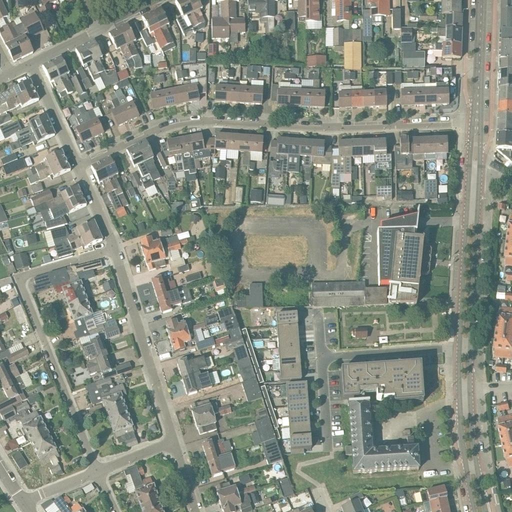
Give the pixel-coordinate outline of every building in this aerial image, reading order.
[(41,0),(35,2),(42,19),(53,15),(49,5),(59,1),(61,3),(68,0),(41,0)] [(200,31),(185,0),(181,0),(175,3),(183,19),(186,18),(194,34),(200,31)] [(197,0),(185,0),(200,31),(207,27),(199,12),(203,11),(197,0)] [(229,33),(228,0),(217,0),(218,3),(221,3),(222,18),(212,19),(212,39),(229,39),(229,33)] [(238,0),(228,0),(229,33),(245,33),(245,20),(236,20),(235,3),(239,3),(238,0)] [(260,23),(267,23),(267,2),(266,0),(247,0),(248,13),(260,13),(260,23)] [(277,0),(266,0),(267,2),(267,23),(268,38),(274,38),(274,1),(278,1),(277,0)] [(306,22),(305,0),(294,0),(295,2),(298,1),(298,19),(298,22),(306,22)] [(305,0),(306,22),(319,22),(318,0),(305,0)] [(343,21),(342,0),(332,0),(336,0),(336,17),(336,21),(343,21)] [(342,0),(343,21),(350,21),(350,17),(351,17),(350,0),(342,0)] [(381,17),(380,0),(370,0),(371,12),(362,11),(362,13),(363,31),(363,43),(371,42),(371,38),(372,38),(371,24),(381,24),(381,17)] [(380,0),(381,17),(388,17),(391,17),(390,0),(380,0)] [(511,0),(501,0),(502,11),(511,11),(511,0)] [(0,35),(2,40),(6,47),(14,64),(23,59),(7,28),(2,30),(0,26),(0,19),(9,15),(3,2),(0,2),(0,35)] [(459,2),(441,3),(442,16),(460,16),(459,2)] [(161,10),(152,15),(168,52),(175,48),(166,28),(169,27),(161,10)] [(501,33),(511,32),(511,11),(502,12),(501,33)] [(168,52),(152,15),(142,19),(150,36),(153,34),(163,54),(168,52)] [(462,17),(460,16),(442,16),(419,15),(419,21),(440,22),(440,30),(461,31),(462,17)] [(7,28),(23,59),(33,55),(26,40),(43,32),(37,19),(16,29),(14,25),(7,28)] [(128,26),(118,31),(135,67),(135,69),(142,68),(140,60),(133,44),(136,43),(128,26)] [(402,43),(414,44),(414,37),(411,37),(411,29),(407,29),(401,29),(401,43),(402,43)] [(344,64),(343,31),(334,30),(334,53),(338,53),(338,65),(344,64)] [(461,31),(440,30),(430,30),(430,33),(437,33),(437,38),(445,38),(444,45),(460,46),(461,31)] [(135,67),(118,31),(109,36),(117,52),(120,51),(129,70),(135,67)] [(145,31),(139,34),(147,48),(153,45),(145,31)] [(363,43),(363,31),(343,31),(344,64),(344,71),(361,70),(361,68),(364,68),(363,43)] [(44,45),(50,43),(46,33),(40,35),(44,45)] [(511,44),(511,33),(501,33),(500,44),(511,44)] [(100,78),(105,89),(118,83),(115,71),(106,75),(99,60),(102,59),(95,43),(85,47),(100,78)] [(415,44),(414,44),(402,43),(402,68),(424,68),(424,53),(415,53),(415,44)] [(460,46),(444,45),(432,44),(432,51),(442,52),(442,59),(460,60),(460,46)] [(511,44),(500,44),(500,62),(511,62),(511,44)] [(100,78),(85,47),(76,52),(83,68),(86,67),(93,82),(100,78)] [(306,68),(326,67),(326,57),(306,58),(306,68)] [(52,64),(67,95),(73,92),(66,77),(69,75),(61,59),(52,64)] [(511,62),(500,62),(500,73),(511,73),(511,62)] [(67,95),(52,64),(42,68),(50,85),(53,83),(60,98),(67,95)] [(150,71),(150,66),(143,67),(143,69),(135,70),(136,74),(150,71)] [(252,67),(252,72),(252,80),(257,80),(257,73),(260,73),(261,68),(252,67)] [(82,84),(87,81),(82,68),(76,71),(78,77),(82,84)] [(291,69),(290,73),(290,80),(295,80),(295,75),(298,75),(298,70),(291,69)] [(129,77),(126,70),(117,74),(120,81),(129,77)] [(184,89),(183,83),(182,79),(180,72),(176,73),(177,80),(175,80),(177,91),(172,92),(175,106),(186,104),(184,89)] [(511,73),(500,73),(499,90),(511,91),(511,90),(511,73)] [(313,81),(313,89),(312,108),(323,109),(324,91),(318,91),(319,81),(318,81),(319,74),(313,74),(313,81)] [(82,84),(78,77),(71,80),(79,97),(86,93),(82,84)] [(191,88),(189,82),(183,83),(184,89),(186,104),(198,102),(197,96),(206,94),(206,79),(196,81),(198,87),(195,87),(191,88)] [(0,107),(34,92),(30,82),(17,88),(15,85),(8,88),(10,92),(0,96),(0,107)] [(238,104),(239,89),(239,84),(227,83),(227,88),(226,103),(238,104)] [(436,91),(436,106),(448,106),(448,90),(442,91),(441,84),(436,84),(436,91)] [(277,106),(289,107),(289,91),(278,91),(278,86),(272,86),(271,103),(277,103),(277,106)] [(339,110),(350,109),(350,94),(350,88),(350,87),(343,88),(338,88),(338,94),(339,110)] [(226,103),(227,88),(215,88),(214,102),(226,103)] [(312,108),(313,89),(302,88),(302,92),(301,92),(301,107),(312,108)] [(350,94),(350,109),(362,109),(361,93),(361,88),(350,88),(350,94)] [(250,105),(251,90),(239,89),(238,104),(250,105)] [(119,90),(114,93),(127,122),(138,117),(132,104),(127,107),(119,90)] [(263,91),(251,90),(250,105),(262,105),(263,91)] [(511,90),(511,91),(499,90),(498,105),(511,104),(511,90)] [(301,107),(301,92),(289,91),(289,107),(301,107)] [(413,92),(413,107),(425,106),(425,91),(413,92)] [(425,91),(425,106),(436,106),(436,91),(425,91)] [(38,101),(34,92),(0,107),(0,114),(21,105),(23,108),(38,101)] [(175,106),(172,92),(161,94),(163,108),(175,106)] [(413,107),(413,92),(401,92),(401,107),(413,107)] [(127,122),(114,93),(109,95),(112,101),(111,102),(116,112),(111,114),(117,127),(127,122)] [(361,93),(362,109),(374,108),(374,93),(361,93)] [(374,93),(374,108),(386,108),(385,93),(374,93)] [(163,108),(161,94),(149,96),(151,111),(163,108)] [(511,104),(498,105),(498,117),(511,117),(511,104)] [(82,117),(86,126),(87,125),(93,139),(104,134),(93,111),(87,114),(84,108),(79,110),(82,116),(82,117)] [(0,125),(12,121),(9,114),(0,118),(0,125)] [(511,117),(498,117),(497,136),(511,136),(511,117)] [(18,141),(50,127),(46,118),(29,125),(31,128),(22,132),(18,122),(0,130),(5,140),(15,135),(18,141)] [(87,125),(86,126),(76,130),(82,144),(93,139),(87,125)] [(55,137),(50,127),(18,141),(21,148),(37,141),(38,144),(55,137)] [(226,161),(227,152),(228,137),(216,136),(216,139),(208,140),(209,155),(215,155),(215,151),(220,151),(220,161),(221,161),(220,170),(225,170),(226,161)] [(511,163),(511,136),(497,136),(497,151),(511,163)] [(209,155),(208,140),(201,140),(201,137),(190,139),(193,160),(198,160),(209,158),(209,155)] [(238,152),(240,138),(228,137),(227,152),(238,152)] [(249,163),(250,153),(252,138),(240,138),(238,152),(244,153),(243,166),(249,166),(249,163)] [(252,138),(250,153),(262,154),(263,139),(252,138)] [(193,160),(190,139),(179,141),(184,169),(189,169),(190,175),(196,174),(193,160)] [(279,172),(279,176),(286,176),(287,173),(290,141),(277,140),(277,142),(272,141),(271,157),(276,157),(276,163),(272,163),(272,168),(272,169),(273,170),(273,171),(274,171),(275,172),(276,172),(279,172)] [(423,160),(423,155),(423,140),(412,141),(412,156),(412,161),(423,160)] [(435,155),(434,140),(423,140),(423,155),(435,155)] [(446,140),(434,140),(435,155),(447,154),(446,140)] [(184,169),(179,141),(166,143),(169,157),(174,156),(177,172),(184,171),(184,169)] [(287,173),(292,173),(292,170),(299,171),(299,157),(301,142),(290,141),(287,173)] [(412,156),(412,141),(399,141),(400,156),(412,156)] [(310,165),(311,157),(312,143),(301,142),(299,157),(304,157),(303,167),(305,167),(304,180),(309,181),(310,165)] [(362,157),(361,142),(350,143),(350,157),(351,157),(362,157)] [(373,157),(373,142),(361,142),(362,157),(373,157)] [(375,167),(375,171),(390,171),(390,163),(390,156),(385,156),(385,142),(373,142),(373,157),(374,157),(375,167)] [(145,143),(136,147),(152,182),(159,179),(151,161),(153,160),(145,143)] [(312,143),(311,157),(310,165),(331,166),(331,157),(331,147),(323,147),(324,144),(312,143)] [(338,143),(338,157),(331,157),(331,166),(331,168),(339,168),(339,175),(346,175),(351,175),(351,168),(351,167),(351,157),(350,157),(350,143),(338,143)] [(152,182),(136,147),(126,152),(134,169),(137,167),(144,183),(147,184),(152,182)] [(33,176),(66,162),(62,152),(45,160),(46,163),(31,170),(33,176)] [(163,169),(169,166),(163,153),(157,156),(163,169)] [(3,166),(18,159),(15,154),(0,160),(3,166)] [(27,166),(35,165),(33,157),(26,159),(27,166)] [(6,176),(27,168),(23,159),(3,167),(6,176)] [(110,159),(101,164),(122,208),(128,205),(123,193),(115,177),(118,176),(110,159)] [(71,172),(66,162),(33,176),(28,178),(31,185),(52,176),(54,179),(71,172)] [(122,208),(101,164),(91,168),(99,185),(102,183),(107,194),(101,197),(106,208),(112,205),(115,211),(122,208)] [(339,175),(339,168),(331,168),(331,189),(338,189),(339,189),(339,175)] [(135,188),(141,185),(136,173),(129,177),(135,188)] [(424,200),(437,200),(436,181),(424,181),(424,200)] [(33,194),(43,190),(40,183),(31,187),(33,194)] [(167,191),(175,191),(175,183),(166,183),(167,191)] [(50,212),(82,197),(78,188),(61,195),(62,198),(47,205),(46,202),(53,200),(50,191),(30,200),(37,214),(43,212),(43,213),(49,210),(50,212)] [(241,204),(242,189),(235,188),(234,203),(241,204)] [(390,200),(390,188),(375,188),(375,197),(376,197),(383,197),(383,200),(390,200)] [(25,189),(17,192),(19,199),(27,196),(25,189)] [(133,189),(128,192),(131,199),(137,196),(133,189)] [(262,191),(250,190),(250,203),(261,203),(262,191)] [(269,205),(285,206),(286,196),(269,196),(269,205)] [(86,207),(82,197),(50,212),(49,210),(43,213),(46,219),(52,217),(53,218),(68,211),(70,214),(86,207)] [(191,210),(200,208),(199,200),(189,202),(190,206),(191,210)] [(172,213),(175,212),(183,211),(183,203),(174,203),(174,206),(171,206),(172,213)] [(196,224),(198,217),(192,215),(190,222),(196,224)] [(421,241),(413,240),(413,233),(416,233),(417,218),(416,218),(379,227),(379,233),(377,233),(378,286),(389,286),(387,306),(415,305),(419,274),(426,275),(428,273),(431,251),(429,249),(421,248),(422,240),(421,240),(421,241)] [(51,234),(55,248),(64,244),(65,247),(98,233),(94,223),(77,231),(78,233),(69,237),(66,230),(51,234)] [(139,233),(145,231),(143,224),(137,226),(139,233)] [(162,238),(172,235),(170,228),(160,231),(162,238)] [(64,244),(55,248),(58,258),(73,254),(72,252),(84,247),(86,250),(102,242),(98,233),(65,247),(64,244)] [(142,248),(145,258),(180,246),(188,243),(186,238),(178,241),(178,242),(169,245),(168,240),(160,242),(153,244),(151,239),(140,242),(142,248)] [(180,246),(145,258),(147,266),(148,266),(150,271),(166,267),(164,261),(171,258),(169,253),(181,250),(180,246)] [(16,270),(29,266),(26,253),(13,257),(16,270)] [(6,256),(0,259),(1,263),(3,267),(10,264),(6,256)] [(171,270),(177,268),(185,266),(183,259),(168,263),(171,270)] [(77,303),(87,300),(80,283),(77,275),(93,271),(91,264),(75,268),(75,267),(66,269),(77,303)] [(77,303),(66,269),(57,272),(60,282),(53,285),(57,295),(63,293),(68,306),(77,303)] [(201,273),(186,278),(188,284),(203,279),(201,273)] [(36,286),(51,282),(49,274),(33,278),(36,286)] [(152,282),(157,298),(173,293),(172,290),(176,289),(174,281),(169,283),(168,281),(164,282),(163,278),(152,282)] [(216,292),(225,290),(222,278),(216,279),(213,281),(216,292)] [(92,297),(116,289),(113,281),(102,285),(103,289),(91,293),(92,297)] [(364,290),(364,284),(311,284),(312,308),(336,308),(385,306),(385,290),(364,290)] [(231,309),(262,309),(262,285),(249,285),(249,297),(236,298),(236,301),(231,301),(231,309)] [(172,307),(176,306),(192,301),(188,289),(173,293),(157,298),(162,314),(173,311),(172,307)] [(117,326),(115,319),(105,323),(106,324),(95,327),(91,316),(93,316),(87,300),(77,303),(86,326),(87,329),(89,336),(105,331),(117,326)] [(77,303),(68,306),(74,323),(75,322),(77,329),(86,326),(77,303)] [(19,307),(13,309),(16,316),(22,314),(19,307)] [(276,328),(297,326),(296,315),(289,316),(288,309),(275,310),(276,328)] [(498,316),(496,333),(506,334),(509,310),(500,309),(499,316),(498,316)] [(54,312),(56,320),(66,318),(64,310),(54,312)] [(221,323),(233,319),(230,310),(218,314),(221,323)] [(241,338),(234,319),(223,323),(226,333),(228,333),(231,341),(241,338)] [(170,339),(195,331),(198,330),(197,326),(185,330),(183,322),(179,323),(178,321),(166,324),(168,330),(167,330),(170,339)] [(90,361),(107,355),(101,339),(103,338),(104,340),(108,339),(120,335),(117,326),(105,331),(89,336),(91,342),(91,343),(92,346),(83,349),(86,359),(89,358),(90,361)] [(277,338),(298,337),(297,326),(276,328),(277,339),(277,338)] [(365,338),(365,329),(354,329),(354,331),(353,331),(353,334),(354,334),(354,338),(365,338)] [(198,343),(195,331),(170,339),(172,348),(173,348),(175,353),(185,350),(185,349),(191,347),(190,343),(195,342),(198,352),(215,346),(212,339),(198,343)] [(506,334),(496,333),(494,350),(495,350),(494,357),(503,358),(506,334)] [(511,334),(506,334),(503,358),(511,359),(511,334)] [(277,338),(278,349),(299,348),(298,337),(277,338)] [(248,359),(241,338),(231,341),(230,341),(224,344),(226,352),(232,350),(235,358),(234,358),(235,362),(236,362),(236,363),(248,359)] [(0,360),(6,357),(23,349),(20,344),(0,354),(0,360)] [(23,349),(6,357),(10,365),(29,355),(25,348),(23,349)] [(279,360),(299,359),(299,348),(278,349),(279,360)] [(114,377),(117,376),(132,371),(128,363),(115,368),(115,370),(112,371),(107,355),(90,361),(92,364),(86,366),(89,375),(100,371),(104,381),(105,381),(110,379),(114,377)] [(177,363),(182,380),(199,374),(198,371),(207,369),(212,367),(210,358),(204,360),(204,359),(189,364),(188,360),(177,363)] [(279,371),(300,369),(299,359),(279,360),(279,371)] [(394,405),(423,403),(420,365),(341,371),(343,400),(358,399),(358,393),(376,391),(376,401),(393,400),(394,405)] [(0,382),(1,386),(20,376),(15,367),(10,369),(9,367),(5,369),(4,366),(0,367),(0,382)] [(239,371),(243,383),(255,379),(251,368),(239,371)] [(280,382),(301,381),(300,369),(279,371),(280,382)] [(199,374),(182,380),(187,396),(198,393),(198,392),(212,387),(207,375),(200,377),(199,374)] [(26,388),(20,376),(1,386),(8,399),(0,403),(0,412),(21,402),(22,402),(26,400),(21,390),(26,388)] [(114,388),(113,385),(112,385),(110,379),(105,381),(109,392),(117,414),(127,411),(121,396),(127,394),(123,384),(114,388)] [(255,379),(243,383),(241,384),(248,403),(261,399),(255,379)] [(93,405),(102,402),(108,418),(117,414),(109,392),(105,381),(104,381),(86,387),(89,395),(93,405)] [(286,397),(307,395),(306,384),(285,386),(286,397)] [(30,405),(41,400),(38,394),(27,400),(30,405)] [(287,397),(287,407),(308,406),(307,395),(287,397)] [(212,415),(218,413),(223,412),(226,411),(230,409),(229,406),(217,409),(216,404),(210,406),(208,401),(191,406),(193,412),(192,412),(195,421),(212,415)] [(21,402),(0,412),(0,415),(4,422),(25,412),(22,405),(21,402)] [(287,407),(288,418),(309,417),(308,406),(287,407)] [(370,408),(349,409),(351,447),(345,448),(345,456),(352,456),(353,474),(418,470),(417,449),(416,449),(416,448),(413,448),(412,437),(406,438),(407,447),(403,447),(403,448),(372,450),(370,408)] [(264,410),(257,412),(260,421),(267,418),(264,410)] [(127,411),(117,414),(126,438),(134,434),(132,427),(133,427),(127,411)] [(28,417),(39,439),(48,434),(40,419),(39,420),(36,413),(28,417)] [(117,414),(108,418),(114,434),(115,434),(117,441),(126,438),(117,414)] [(96,415),(89,417),(91,423),(98,421),(96,415)] [(212,415),(195,421),(198,430),(200,435),(217,430),(212,415)] [(39,439),(28,417),(20,421),(23,428),(30,443),(39,439)] [(288,418),(289,429),(309,428),(309,417),(288,418)] [(511,441),(506,417),(497,419),(499,427),(498,427),(502,443),(511,441)] [(254,424),(261,444),(274,440),(267,419),(254,424)] [(65,427),(62,432),(67,436),(71,431),(65,427)] [(289,440),(310,438),(309,428),(289,429),(289,440)] [(48,434),(39,439),(50,461),(53,467),(56,473),(61,470),(58,464),(59,463),(56,458),(58,457),(55,450),(56,450),(48,434)] [(303,450),(311,450),(310,438),(289,440),(291,455),(304,454),(304,453),(304,454),(303,450)] [(15,439),(7,443),(12,451),(19,447),(15,439)] [(39,439),(30,443),(38,459),(39,458),(42,465),(50,461),(39,439)] [(274,440),(261,444),(268,466),(281,461),(274,440)] [(511,444),(511,441),(502,443),(505,460),(506,460),(508,467),(511,466),(511,444)] [(207,462),(224,456),(223,454),(226,453),(224,445),(219,447),(218,444),(214,445),(213,442),(202,445),(207,462)] [(11,456),(15,462),(22,458),(18,452),(11,456)] [(224,456),(207,462),(212,478),(223,475),(223,474),(235,470),(230,455),(224,456)] [(139,476),(137,470),(136,467),(123,472),(125,478),(130,476),(135,492),(135,493),(140,509),(149,505),(141,483),(141,482),(139,476)] [(248,475),(238,478),(240,486),(250,483),(248,475)] [(141,483),(149,505),(159,502),(153,486),(152,486),(150,479),(141,482),(141,483)] [(283,498),(292,494),(287,480),(278,483),(283,498)] [(504,489),(511,487),(510,481),(503,482),(504,489)] [(217,493),(220,502),(238,497),(235,488),(231,489),(229,484),(216,488),(218,493),(217,493)] [(84,489),(86,494),(95,490),(93,485),(84,489)] [(242,490),(243,495),(247,494),(260,489),(258,486),(254,488),(254,486),(242,490)] [(444,488),(421,493),(424,504),(429,503),(446,499),(444,488)] [(75,500),(84,497),(81,491),(72,495),(75,500)] [(397,501),(405,499),(403,491),(395,493),(397,501)] [(243,495),(238,497),(220,502),(223,511),(240,511),(241,511),(249,511),(252,511),(249,504),(251,503),(248,497),(247,494),(243,495)] [(341,508),(342,511),(360,511),(362,511),(358,501),(363,499),(361,494),(349,498),(351,504),(341,508)] [(59,511),(71,511),(70,510),(66,504),(63,500),(61,497),(53,502),(59,511)] [(446,499),(429,503),(431,511),(437,511),(448,510),(446,499)] [(162,511),(159,502),(149,505),(151,511),(162,511)]
